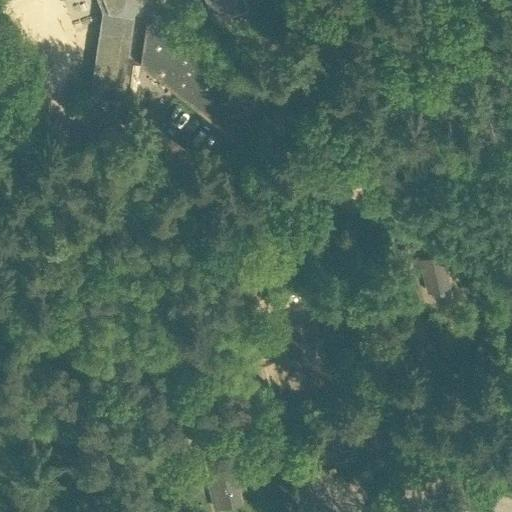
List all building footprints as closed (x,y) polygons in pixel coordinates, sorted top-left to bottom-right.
[(104,0),(108,8),(104,34),(98,71),(94,71),(90,94),(117,98),(121,76),(122,76),(132,12),(141,0),(104,0)] [(246,0),(218,0),(224,16),(249,6),(246,0)] [(140,63),(230,136),(256,103),(152,20),(146,22),(140,63)] [(240,79),(259,93),(273,75),(254,61),(240,79)] [(349,186),(322,175),(310,206),(322,211),(326,199),(341,205),(349,186)] [(275,212),(260,223),(276,244),(280,241),(291,256),(312,239),(305,230),(300,235),(296,228),(290,232),(275,212)] [(413,265),(421,264),(427,290),(449,284),(441,251),(412,259),(413,265)] [(331,289),(333,295),(340,294),(347,320),(368,315),(360,282),(331,289)] [(285,329),(286,353),(315,352),(313,320),(295,321),(295,328),(285,329)] [(376,396),(378,405),(386,403),(384,394),(376,396)] [(332,415),(338,439),(376,430),(370,406),(332,415)] [(240,464),(232,466),(230,455),(188,465),(190,476),(207,472),(215,506),(240,500),(237,488),(245,486),(240,464)]
